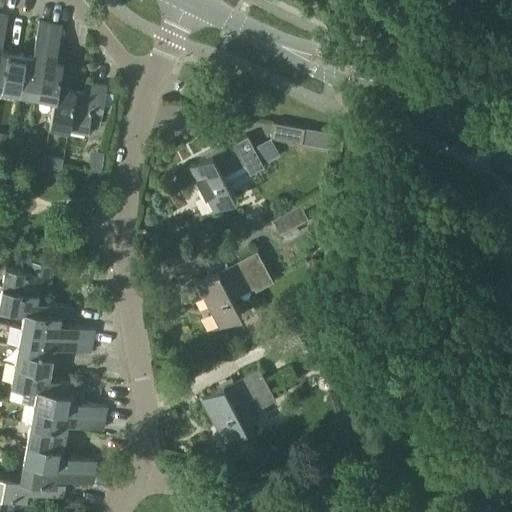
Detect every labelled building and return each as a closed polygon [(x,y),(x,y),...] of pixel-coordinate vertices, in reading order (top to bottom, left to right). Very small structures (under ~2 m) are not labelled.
[(0,86),(1,87),(8,51),(0,49),(0,46),(1,40),(3,41),(8,15),(0,13),(0,86)] [(38,94),(51,23),(39,20),(35,46),(37,47),(35,56),(26,55),(19,90),(38,94)] [(51,23),(38,94),(55,97),(56,97),(62,62),(62,61),(54,60),(56,50),(58,51),(63,25),(51,23)] [(19,90),(26,55),(8,51),(1,87),(19,90)] [(69,126),(76,91),(67,89),(69,79),(71,80),(76,54),(64,52),(62,61),(62,62),(56,97),(55,97),(50,123),(69,126)] [(90,121),(95,122),(100,123),(107,86),(95,83),(87,81),(84,92),(76,91),(69,126),(88,130),(90,121)] [(273,121),(270,137),(302,143),(305,127),(273,121)] [(247,135),(189,166),(211,209),(212,210),(235,198),(223,175),(243,164),(248,174),(263,166),(262,164),(253,146),(247,135)] [(12,144),(9,156),(18,157),(24,158),(26,147),(12,144)] [(53,164),(53,167),(61,169),(62,165),(63,156),(55,154),(53,164)] [(307,220),(300,206),(272,221),(279,235),(307,220)] [(273,284),(257,253),(228,268),(227,269),(199,283),(195,285),(218,329),(218,330),(241,318),(229,295),(250,283),(255,293),(273,284)] [(3,285),(38,292),(40,284),(50,286),(54,265),(28,260),(26,270),(6,266),(3,285)] [(46,300),(46,303),(36,301),(38,292),(3,285),(0,299),(0,304),(25,310),(25,308),(60,315),(70,317),(72,305),(46,300)] [(343,352),(334,306),(304,323),(310,333),(313,358),(343,352)] [(59,324),(60,315),(25,308),(25,310),(22,326),(92,340),(95,328),(69,323),(68,326),(59,324)] [(18,345),(54,351),(55,343),(65,344),(64,346),(90,351),(92,340),(22,326),(18,345)] [(15,363),(50,369),(54,351),(18,345),(15,363)] [(50,369),(15,363),(11,382),(25,384),(37,387),(37,386),(73,392),(73,393),(82,394),(85,382),(59,378),(58,380),(49,378),(50,369)] [(275,400),(259,369),(234,383),(233,383),(201,401),(224,444),(224,445),(248,432),(246,428),(254,423),(257,415),(249,401),(256,398),(261,408),(275,400)] [(37,387),(25,384),(22,401),(34,404),(105,417),(107,405),(81,401),(81,403),(71,401),(73,393),(73,392),(37,386),(37,387)] [(330,390),(325,399),(335,404),(340,395),(330,390)] [(77,421),(77,424),(103,428),(105,417),(34,404),(31,422),(66,428),(68,420),(77,421)] [(27,440),(63,446),(66,428),(31,422),(27,440)] [(95,471),(97,460),(71,455),(71,457),(61,455),(63,446),(27,440),(24,458),(95,471)] [(67,478),(93,483),(95,471),(24,458),(21,475),(20,476),(56,483),(56,482),(57,474),(67,476),(67,478)] [(0,490),(27,496),(28,487),(38,489),(38,491),(63,496),(66,484),(56,482),(56,483),(20,476),(21,475),(0,471),(0,490)] [(0,511),(34,511),(36,507),(25,505),(27,496),(0,490),(0,511)]
